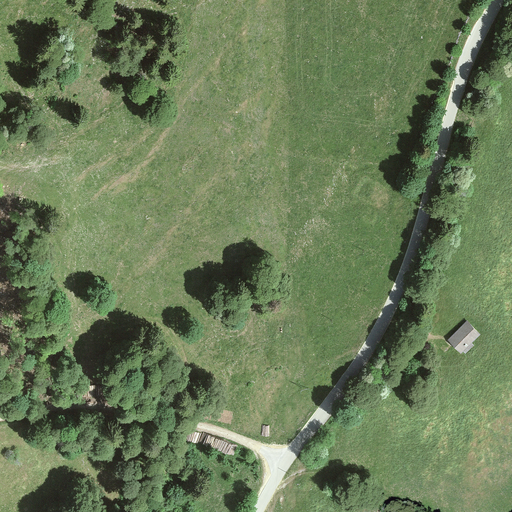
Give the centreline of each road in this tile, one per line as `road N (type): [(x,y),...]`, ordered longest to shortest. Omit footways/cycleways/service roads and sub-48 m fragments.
road 1 (tertiary): [(500,0),(465,62),(401,286),(258,511)]
road 2 (track): [(285,466),(170,410),(54,405),(0,417)]
